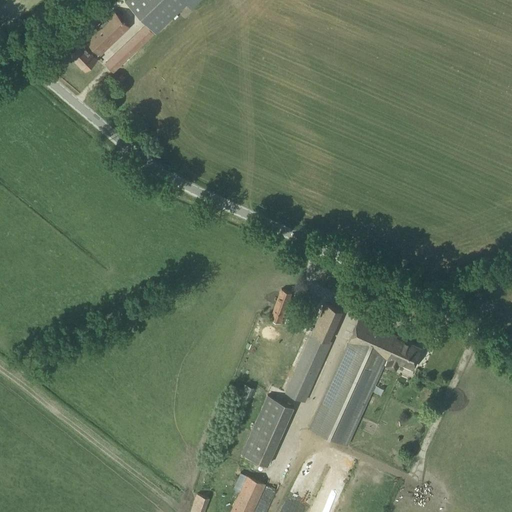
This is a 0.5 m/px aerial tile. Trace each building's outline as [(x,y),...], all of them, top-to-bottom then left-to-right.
[(124,0),(155,32),(186,3),(191,8),(199,0),(124,0)] [(129,27),(114,11),(85,39),(81,43),(81,42),(69,53),(85,70),(96,59),(95,58),(99,54),(100,55),(129,27)] [(113,72),(154,34),(145,25),(105,64),(113,72)] [(281,289),(270,319),(280,323),(291,293),(281,289)] [(347,445),(350,438),(383,364),(395,370),(399,362),(412,368),(421,348),(399,339),(400,337),(358,318),(309,428),(347,445)] [(285,392),(305,401),(331,341),(312,332),(285,392)] [(244,384),(239,397),(248,401),(254,388),(244,384)] [(267,466),(294,407),(267,395),(241,454),(267,466)] [(252,511),(265,485),(240,474),(234,488),(239,490),(229,511),(252,511)] [(193,511),(204,511),(209,498),(196,494),(190,511),(193,511)]
